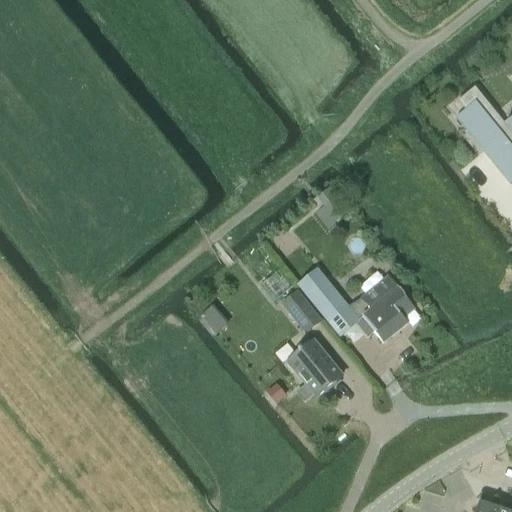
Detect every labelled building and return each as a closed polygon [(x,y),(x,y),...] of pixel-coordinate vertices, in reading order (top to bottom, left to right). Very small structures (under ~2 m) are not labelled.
[(511,120),(505,126),(474,88),(457,102),(465,111),(456,119),(509,185),(510,185),(511,183),(511,148),(511,147),(511,146),(511,120)] [(318,215),(328,227),(346,213),(329,192),(319,200),(326,208),(318,215)] [(315,271),(297,286),(307,298),(340,338),(356,325),(368,338),(374,333),(383,344),(406,325),(402,320),(413,311),(388,279),(361,302),(349,311),(325,283),(315,271)] [(283,306),(306,334),(320,323),(297,294),(283,306)] [(298,356),(288,364),(305,386),(296,394),(304,404),(314,396),(316,399),(342,378),(313,343),(302,353),(300,350),(296,353),(298,356)] [(277,389),(268,396),(276,406),(285,398),(277,389)]
